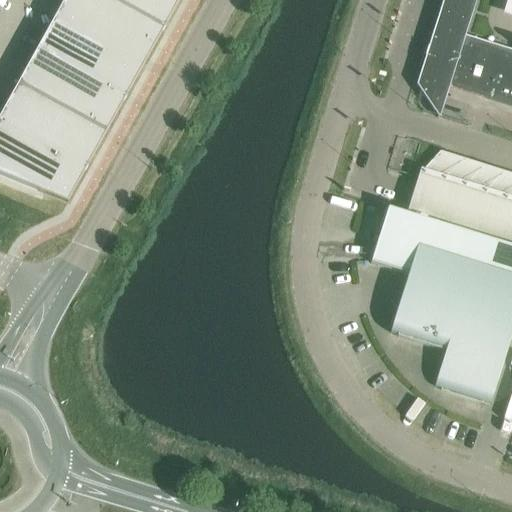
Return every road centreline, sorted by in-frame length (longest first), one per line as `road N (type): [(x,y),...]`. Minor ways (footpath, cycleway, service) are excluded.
road 1 (unclassified): [(370,0),(301,236),(311,333),(343,396),(378,434),(430,471),(511,495)]
road 2 (unclassified): [(53,292),(224,0)]
road 3 (primary): [(185,511),(62,457)]
road 4 (primary): [(173,511),(57,478)]
